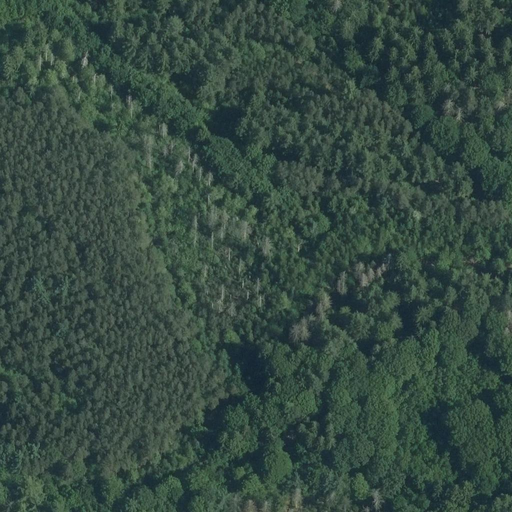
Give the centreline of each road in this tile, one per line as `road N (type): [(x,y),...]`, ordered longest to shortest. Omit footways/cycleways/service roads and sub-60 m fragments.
road 1 (track): [(147,493),(199,469),(329,471),(398,499),(410,511)]
road 2 (track): [(0,476),(57,491),(147,493)]
